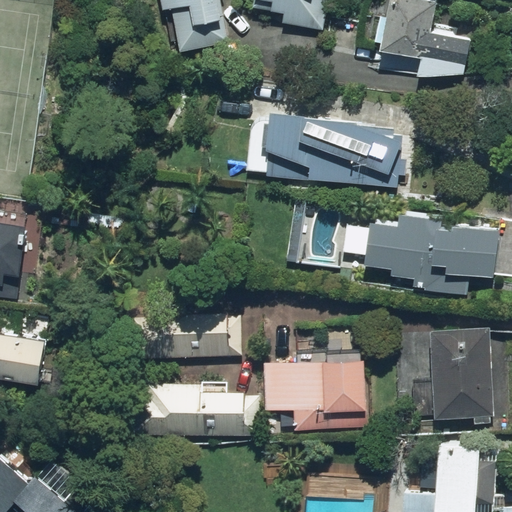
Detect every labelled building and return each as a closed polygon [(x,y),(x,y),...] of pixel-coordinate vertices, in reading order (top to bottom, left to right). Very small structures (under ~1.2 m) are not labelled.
[(165,0),(179,47),(240,29),(231,0),(165,0)] [(247,0),(247,10),(335,21),(337,0),(247,0)] [(448,23),(451,0),(391,0),(383,67),(480,80),(487,28),(448,23)] [(272,101),(266,171),(411,183),(417,114),(272,101)] [(1,218),(3,196),(0,195),(0,278),(26,281),(33,222),(1,218)] [(511,218),(380,198),(370,260),(511,282),(511,218)] [(158,307),(158,356),(252,356),(252,307),(158,307)] [(0,324),(0,385),(65,389),(69,329),(0,324)] [(441,329),(447,414),(499,410),(492,325),(441,329)] [(281,350),(281,434),(379,434),(379,350),(281,350)] [(162,382),(160,435),(254,438),(256,385),(162,382)] [(511,511),(511,492),(508,492),(511,435),(455,431),(452,483),(412,481),(410,511),(511,511)] [(37,469),(0,441),(0,491),(21,507),(30,495),(52,511),(120,511),(125,506),(51,451),(37,469)]
